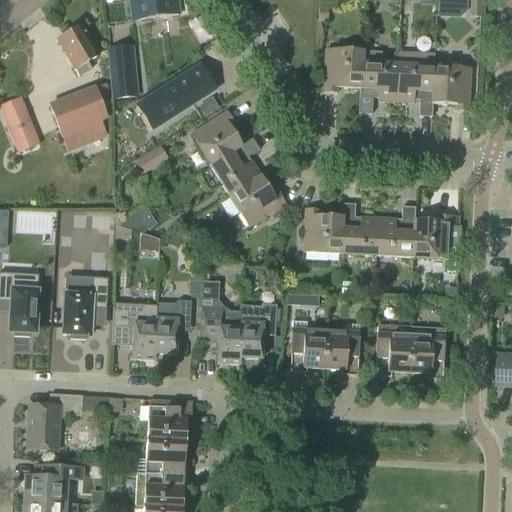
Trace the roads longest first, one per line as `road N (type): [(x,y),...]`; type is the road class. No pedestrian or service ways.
road 1 (residential): [(223,0),(319,146),(488,162)]
road 2 (residential): [(0,511),(2,408),(12,391),(203,396),(227,409)]
road 3 (residential): [(472,419),(488,162)]
road 4 (residential): [(227,409),(472,419)]
